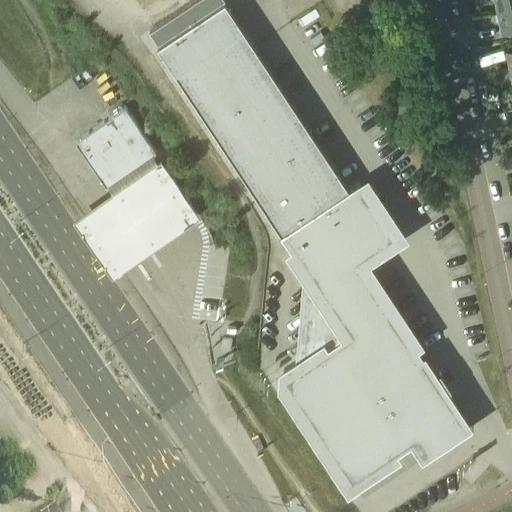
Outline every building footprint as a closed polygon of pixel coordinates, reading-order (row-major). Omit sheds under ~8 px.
[(195,0),(149,31),(158,44),(224,0),(195,0)] [(360,180),(350,187),(225,0),(158,45),(283,233),(282,233),(292,248),(293,247),(311,275),(304,362),(281,376),(351,482),(412,442),(423,459),(474,425),(426,353),(424,354),(362,260),(400,234),(363,179),(360,180)] [(511,0),(496,0),(499,10),(511,6),(511,0)] [(511,6),(499,10),(503,29),(511,27),(511,6)] [(108,180),(153,151),(125,110),(81,139),(108,180)] [(202,218),(162,161),(75,221),(115,279),(202,218)]
